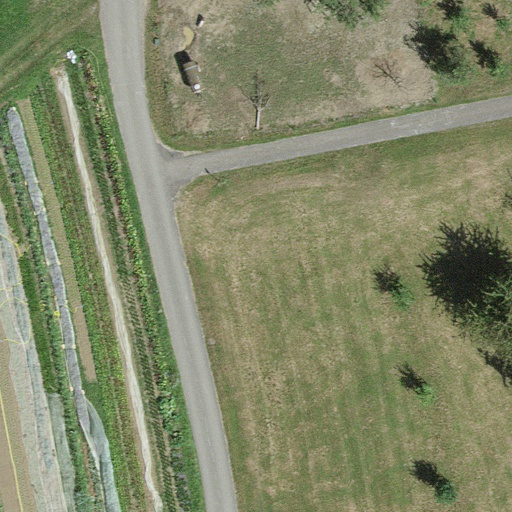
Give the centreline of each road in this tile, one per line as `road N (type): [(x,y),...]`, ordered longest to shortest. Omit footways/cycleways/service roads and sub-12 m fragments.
road 1 (track): [(511,101),(145,168)]
road 2 (residential): [(214,511),(145,168)]
road 3 (residential): [(121,0),(118,36),(145,168)]
